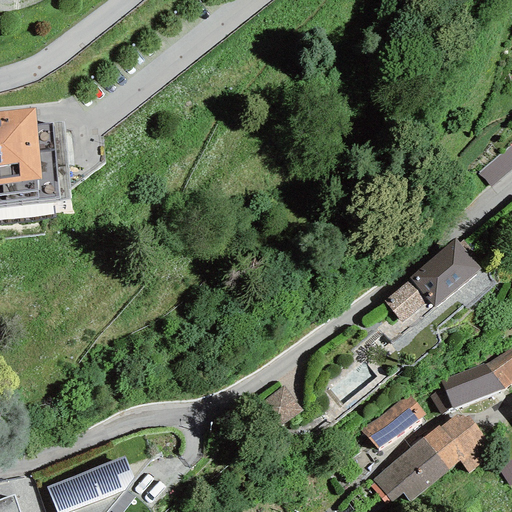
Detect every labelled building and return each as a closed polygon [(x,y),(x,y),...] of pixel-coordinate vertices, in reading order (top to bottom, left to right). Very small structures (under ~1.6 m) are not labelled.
[(0,212),(40,209),(33,133),(0,135),(0,212)] [(511,147),(477,176),(491,193),(511,175),(511,147)] [(413,281),(386,303),(404,325),(430,303),(435,310),(483,270),(458,239),(410,278),(413,281)] [(446,393),(433,401),(440,414),(451,407),(452,409),(504,388),(511,381),(511,349),(510,347),(501,354),(483,364),(440,380),(446,393)] [(283,385),(255,406),(274,431),(302,411),(283,385)] [(409,394),(361,432),(378,453),(426,414),(409,394)] [(374,482),(370,485),(385,503),(390,500),(391,501),(401,493),(408,501),(458,461),(467,473),(491,454),(481,442),(486,438),(468,415),(454,414),(440,426),(438,425),(371,479),(374,482)] [(124,454),(46,487),(56,511),(63,511),(123,487),(133,475),(124,454)] [(0,511),(19,511),(16,500),(0,505),(0,511)]
